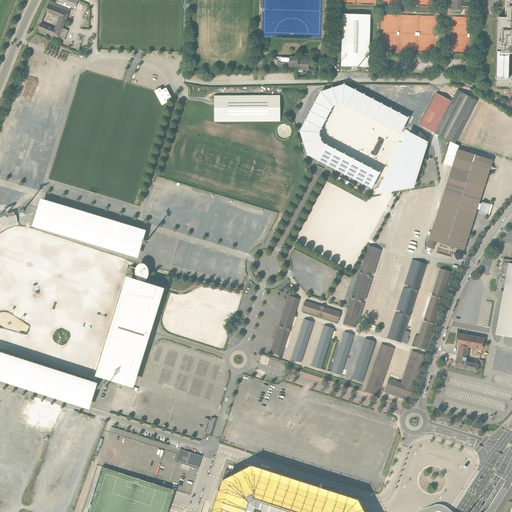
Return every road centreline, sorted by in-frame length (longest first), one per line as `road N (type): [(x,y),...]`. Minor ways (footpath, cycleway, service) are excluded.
road 1 (unclassified): [(417,410),(448,310),(511,208)]
road 2 (unknown): [(270,247),(249,258),(249,274),(261,286),(285,277),(286,257),(277,249)]
